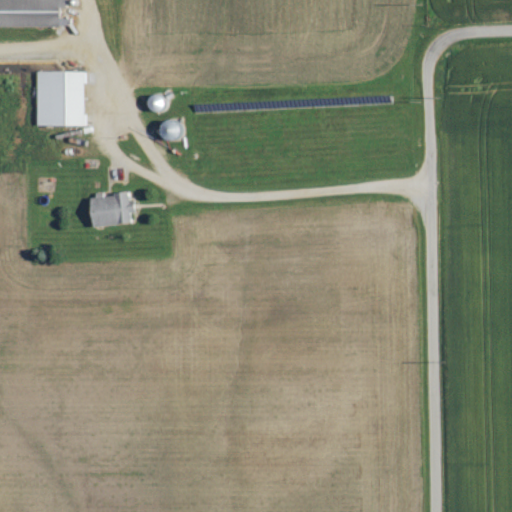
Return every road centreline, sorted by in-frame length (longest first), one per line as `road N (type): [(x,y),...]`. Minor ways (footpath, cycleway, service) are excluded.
road 1 (residential): [(432,511),(428,184)]
road 2 (residential): [(428,184),(436,54),(459,30),(511,27)]
